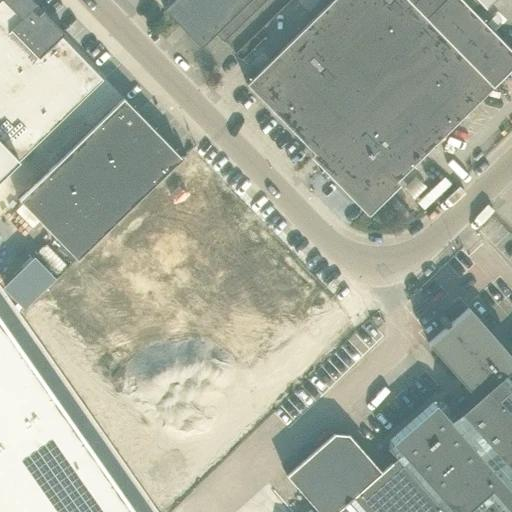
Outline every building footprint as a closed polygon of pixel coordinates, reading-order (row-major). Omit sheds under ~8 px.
[(0,0),(0,182),(104,80),(61,37),(66,32),(45,10),(39,17),(33,11),(39,4),(35,0),(0,0)] [(174,0),(164,10),(179,25),(183,21),(190,28),(189,30),(188,31),(188,32),(188,33),(188,34),(188,35),(189,36),(189,37),(200,48),(215,34),(222,41),(263,0),(174,0)] [(460,0),(331,0),(246,84),(313,154),(310,157),(323,170),(320,173),(321,174),(324,171),(368,215),(399,185),(396,182),(511,68),(511,52),(463,2),(460,0)] [(476,0),(485,9),(494,0),(476,0)] [(181,156),(180,157),(123,98),(17,200),(74,259),(182,157),(181,156)] [(179,224),(73,327),(117,372),(196,454),(302,352),(330,324),(309,303),(251,243),(228,218),(207,197),(179,224)] [(53,280),(33,259),(4,287),(24,308),(53,280)] [(511,358),(469,309),(467,309),(428,343),(428,344),(476,399),(456,416),(441,400),(431,400),(414,414),(409,408),(399,417),(404,423),(387,438),(387,448),(396,458),(380,472),(348,434),(333,433),(285,475),(317,511),(511,511),(511,382),(506,375),(511,369),(511,358)] [(0,511),(133,511),(0,320),(0,511)]
